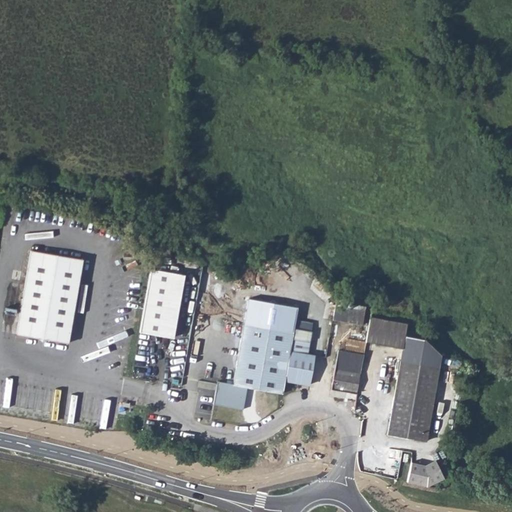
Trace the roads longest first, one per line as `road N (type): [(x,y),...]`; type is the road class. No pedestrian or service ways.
road 1 (residential): [(336,492),(348,452),(346,434),(328,415),(298,411),(264,431),(231,436),(192,427),(168,402),(121,390)]
road 2 (secondary): [(0,439),(225,500)]
road 3 (unknown): [(206,432),(205,298)]
